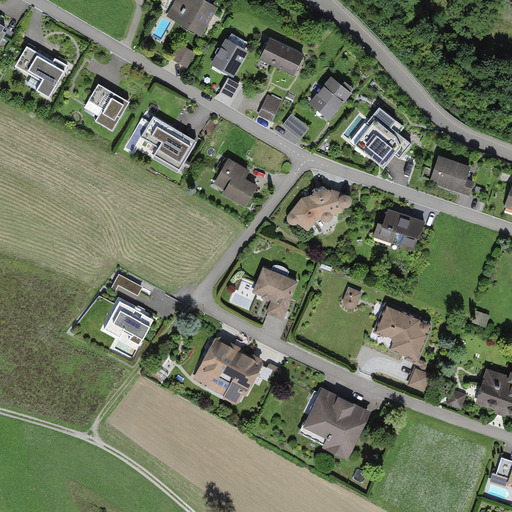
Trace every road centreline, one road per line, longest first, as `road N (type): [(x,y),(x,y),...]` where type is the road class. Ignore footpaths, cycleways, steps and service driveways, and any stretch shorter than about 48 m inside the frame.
road 1 (residential): [(511,438),(347,377),(216,312),(204,298)]
road 2 (residential): [(34,0),(306,159)]
road 3 (unclassified): [(321,0),(446,126),(511,156)]
road 4 (track): [(191,511),(95,440),(0,411)]
road 5 (residential): [(306,159),(511,230)]
road 6 (track): [(95,440),(121,390),(188,305),(204,298)]
road 7 (residential): [(306,159),(204,298)]
